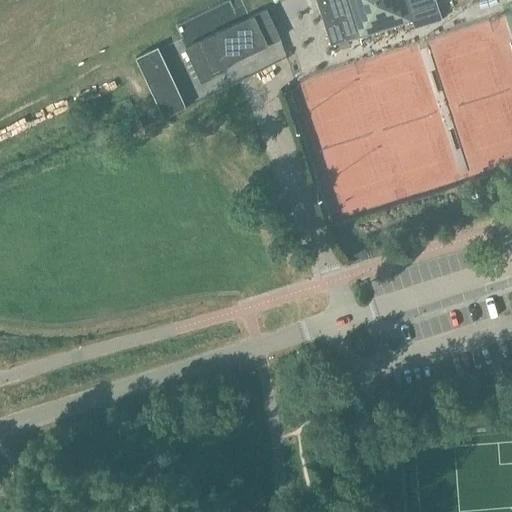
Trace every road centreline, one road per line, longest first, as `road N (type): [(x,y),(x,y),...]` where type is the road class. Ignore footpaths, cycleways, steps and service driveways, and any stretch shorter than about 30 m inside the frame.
road 1 (residential): [(0,427),(511,266)]
road 2 (unknown): [(247,309),(208,296),(56,332),(0,322)]
